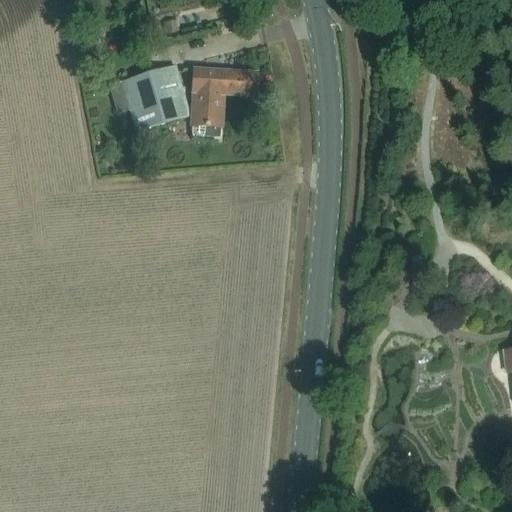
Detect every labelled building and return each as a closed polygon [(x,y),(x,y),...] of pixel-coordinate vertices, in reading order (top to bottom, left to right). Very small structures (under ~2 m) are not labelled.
[(175,21),(162,24),(166,38),(179,35),(175,21)] [(84,43),(87,45),(91,44),(95,37),(94,33),(91,31),(87,32),(83,39),(84,43)] [(121,83),(135,134),(190,118),(176,68),(121,83)] [(192,72),(190,129),(192,129),(192,133),(193,139),(195,140),(202,141),(204,138),(205,133),(205,129),(220,130),(222,96),(255,98),(257,76),(192,72)] [(417,270),(427,278),(435,267),(425,259),(417,270)]
